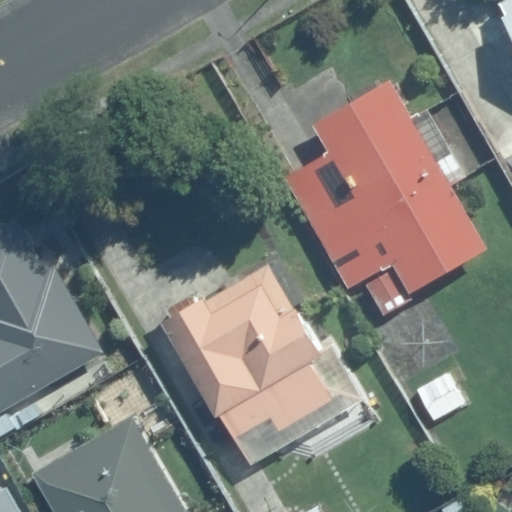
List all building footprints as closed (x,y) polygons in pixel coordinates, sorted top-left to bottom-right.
[(511,0),(501,0),(511,19),(511,0)] [(420,112),(395,73),(318,122),(333,147),(288,175),(362,292),(371,286),(385,309),(496,239),(442,154),(457,145),(431,105),(420,112)] [(0,403),(109,347),(64,260),(46,269),(18,214),(0,223),(0,403)] [(240,437),(208,456),(241,511),(328,511),(322,501),(303,511),(293,511),(258,454),(357,393),(273,256),(231,282),(168,320),(240,437)] [(452,368),(418,387),(433,415),(467,397),(452,368)] [(183,511),(131,416),(35,468),(59,511),(183,511)] [(25,511),(12,485),(0,490),(0,511),(25,511)]
